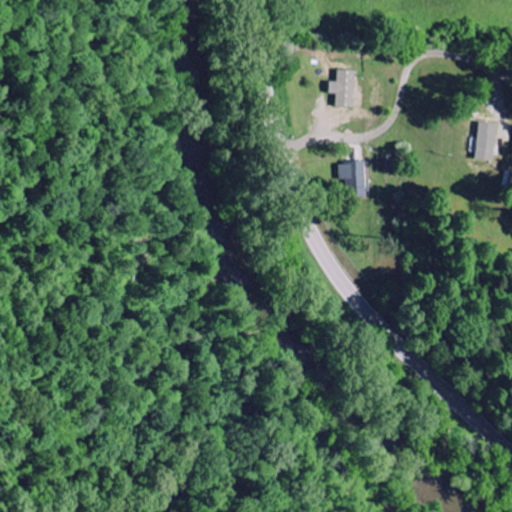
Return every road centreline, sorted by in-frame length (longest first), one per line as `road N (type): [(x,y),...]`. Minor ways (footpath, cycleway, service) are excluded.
road 1 (secondary): [(511,454),(356,297),(315,235),(268,92),(257,0)]
road 2 (residential): [(283,151),(376,133),(393,118),(421,57),(465,59),(511,78)]
